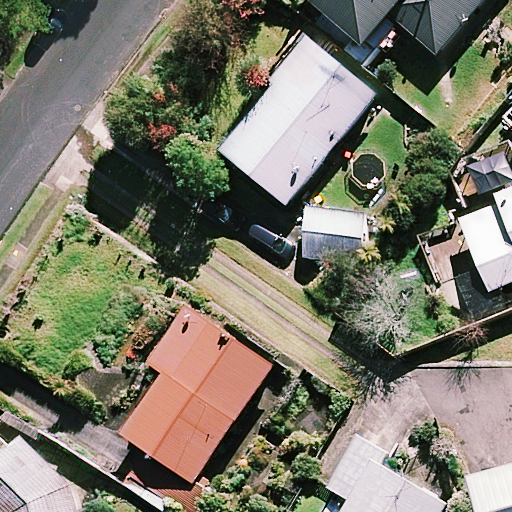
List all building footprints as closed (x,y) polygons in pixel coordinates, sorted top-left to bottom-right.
[(499,0),(307,0),(301,7),(368,66),(399,31),(440,67),(499,0)] [(380,110),(317,59),(227,170),(290,221),(380,110)] [(511,298),(511,212),(463,232),(492,306),(511,298)] [(367,223),(311,216),(305,262),(361,269),(367,223)] [(273,382),(188,325),(151,380),(166,390),(126,449),(195,496),(273,382)] [(393,459),(364,442),(331,498),(354,511),(353,511),(439,511),(381,479),(393,459)] [(15,468),(0,453),(0,511),(75,511),(70,496),(28,455),(15,468)] [(511,511),(511,486),(472,498),(476,511),(511,511)]
